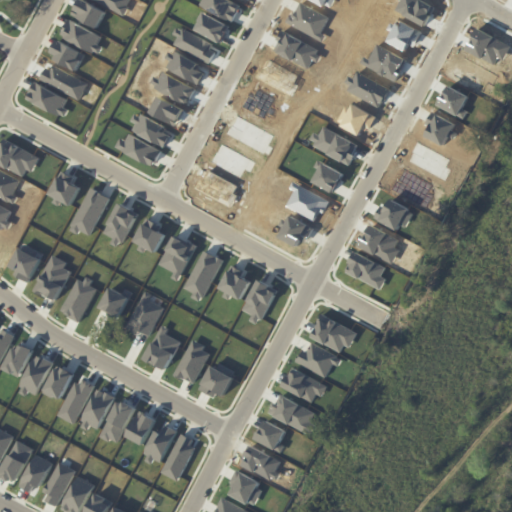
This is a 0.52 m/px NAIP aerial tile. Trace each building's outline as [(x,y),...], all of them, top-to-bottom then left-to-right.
[(85,0),(80,0),(73,14),(98,28),(107,12),(85,0)] [(96,0),(125,16),(130,7),(127,5),(129,0),(96,0)] [(232,0),(204,0),(202,4),(233,22),(239,12),(238,12),(242,5),(232,0)] [(423,0),(400,0),(402,1),(397,10),(426,26),(432,15),(436,7),(423,0)] [(302,2),(297,12),(296,12),(294,15),(292,14),(287,22),(324,42),(327,36),(322,33),(330,18),(302,2)] [(204,11),(199,20),(201,22),(197,29),(223,43),(229,32),(228,31),(231,26),(204,11)] [(70,19),(66,26),(67,27),(63,34),(67,36),(66,37),(94,53),(95,51),(100,53),(103,47),(98,44),(102,37),(70,19)] [(400,19),(389,41),(407,51),(410,44),(415,46),(423,32),(400,19)] [(185,28),(183,30),(178,27),(175,34),(180,36),(176,44),(211,64),(217,52),(212,49),(214,44),(185,28)] [(511,45),(479,28),(473,39),(474,40),(468,50),(496,65),(499,58),(505,60),(511,47),(511,45)] [(283,31),(278,39),(281,41),(276,50),(309,68),(313,59),(319,62),(321,58),(322,56),(317,53),(318,50),(283,31)] [(59,40),(52,52),(59,55),(57,59),(77,71),(86,54),(59,40)] [(378,44),(370,59),(365,56),(362,63),(396,82),(403,70),(402,69),(407,60),(378,44)] [(178,51),(176,54),(171,51),(167,58),(172,61),(168,67),(199,85),(206,73),(199,69),(202,65),(178,51)] [(464,57),(454,75),(483,91),(487,82),(492,85),(497,76),(464,57)] [(270,60),(265,69),(264,68),(262,73),(260,72),(257,77),(292,97),(299,85),(294,82),(298,75),(270,60)] [(55,65),(53,70),(48,67),(42,79),(80,100),(89,84),(55,65)] [(165,71),(161,79),(156,76),(152,82),(157,85),(156,87),(184,103),(185,101),(188,103),(191,98),(192,98),(197,89),(165,71)] [(392,90),(386,101),(385,100),(380,108),(348,91),(351,85),(346,82),(350,76),(355,78),(359,71),(392,90)] [(36,81),(31,91),(32,91),(28,99),(60,116),(61,114),(66,116),(70,110),(65,107),(69,99),(36,81)] [(450,86),(445,94),(439,104),(465,119),(469,111),(463,108),(470,96),(457,90),(450,86)] [(276,98),(271,107),(276,110),(272,116),(268,113),(264,119),(241,107),(249,92),(254,95),(258,88),(276,98)] [(161,96),(152,112),(177,126),(181,120),(180,119),(185,109),(161,96)] [(351,109),(346,107),(339,121),(344,123),(342,126),(361,136),(364,129),(367,130),(369,127),(371,128),(377,117),(354,104),(351,109)] [(434,112),(427,124),(432,126),(427,136),(445,146),(450,136),(455,139),(458,133),(453,130),(457,124),(434,112)] [(143,113),(141,117),(136,114),(133,121),(138,123),(134,130),(165,147),(171,136),(165,132),(167,128),(166,127),(166,126),(143,113)] [(237,116),(231,127),(230,127),(226,133),(264,154),(265,152),(269,155),(273,147),(268,145),(273,135),(237,116)] [(325,127),(320,135),(315,132),(311,139),(317,142),(314,146),(351,165),(356,155),(354,154),(359,145),(325,127)] [(131,133),(127,140),(122,137),(117,146),(151,165),(152,164),(154,165),(156,161),(157,162),(163,151),(131,133)] [(40,158),(33,172),(28,169),(24,176),(0,162),(0,150),(2,147),(1,147),(5,139),(40,158)] [(417,141),(413,150),(414,151),(411,156),(412,156),(410,161),(446,181),(452,169),(447,166),(451,159),(417,141)] [(224,144),(220,152),(218,151),(211,162),(241,178),(245,169),(250,172),(256,162),(224,144)] [(319,160),(316,167),(320,169),(314,181),(334,192),(338,183),(340,184),(343,179),(341,178),(344,173),(319,160)] [(0,168),(0,196),(9,202),(10,201),(15,204),(18,197),(13,195),(21,180),(0,168)] [(404,169),(397,182),(396,181),(391,189),(427,209),(434,195),(429,192),(433,184),(423,179),(404,169)] [(238,186),(234,193),(239,196),(233,207),(197,187),(201,181),(202,182),(204,179),(205,179),(210,170),(238,186)] [(63,171),(50,194),(56,197),(53,202),(60,206),(63,201),(72,206),(82,188),(72,182),(75,177),(63,171)] [(294,181),(291,188),(296,191),(288,205),(316,221),(321,211),(325,213),(331,202),(294,181)] [(93,187),(72,226),(73,226),(71,230),(79,234),(81,230),(91,236),(111,198),(101,193),(102,192),(93,187)] [(392,199),(387,208),(383,205),(376,218),(399,230),(402,225),(407,228),(415,214),(410,211),(411,209),(392,199)] [(121,203),(105,233),(115,238),(112,243),(118,247),(121,242),(124,243),(140,214),(133,210),(132,212),(131,212),(132,209),(121,203)] [(0,204),(0,228),(2,230),(4,227),(9,230),(13,223),(7,220),(12,211),(0,204)] [(293,216),(281,237),(299,247),(302,240),(307,243),(315,228),(293,216)] [(163,226),(160,231),(167,235),(157,253),(148,248),(145,253),(139,249),(142,244),(136,241),(148,218),(163,226)] [(373,225),(368,234),(367,234),(361,246),(394,264),(401,250),(396,247),(400,240),(373,225)] [(176,236),(161,264),(176,272),(174,278),(180,281),(199,245),(191,241),(189,245),(184,242),(185,241),(176,236)] [(21,248),(11,266),(18,270),(15,274),(30,282),(43,259),(37,257),(40,252),(26,244),(24,249),(21,248)] [(226,260),(205,298),(203,297),(201,301),(193,297),(195,293),(186,288),(206,250),(218,257),(219,256),(226,260)] [(357,251),(351,262),(352,263),(348,270),(382,289),(388,279),(382,276),(387,267),(357,251)] [(54,255),(35,290),(43,295),(44,293),(57,301),(73,272),(65,268),(68,262),(54,255)] [(234,265),(221,288),(228,291),(225,296),(231,300),(234,295),(243,300),(252,282),(243,276),(246,271),(234,265)] [(80,279),(63,310),(71,315),(70,317),(81,322),(99,289),(92,285),(94,280),(88,277),(85,282),(80,279)] [(280,290),(264,320),(261,318),(258,324),(251,320),(254,315),(245,310),(261,279),(272,286),(271,288),(273,289),(274,287),(280,290)] [(127,289),(124,294),(112,287),(102,307),(111,312),(109,316),(118,321),(134,292),(127,289)] [(147,291),(127,328),(139,334),(141,331),(151,336),(166,308),(151,300),(154,295),(147,291)] [(324,314),(319,322),(320,322),(313,336),(342,352),(346,345),(351,347),(359,333),(324,314)] [(164,326),(146,358),(158,365),(158,364),(167,369),(182,342),(167,334),(170,329),(164,326)] [(0,334),(0,365),(16,335),(5,329),(2,335),(0,334)] [(195,340),(175,375),(182,379),(183,377),(186,379),(186,378),(195,383),(211,354),(204,350),(206,346),(195,340)] [(306,350),(303,354),(302,353),(298,361),(327,377),(335,363),(340,366),(343,360),(338,357),(339,356),(314,343),(309,352),(306,350)] [(17,346),(4,368),(21,377),(36,350),(28,345),(27,346),(23,344),(21,348),(17,346)] [(37,357),(22,386),(24,387),(21,393),(27,396),(30,391),(38,395),(55,363),(45,357),(44,358),(40,356),(39,358),(37,357)] [(214,366),(202,389),(217,397),(219,392),(226,396),(236,378),(233,376),(236,371),(222,364),(219,369),(214,366)] [(59,366),(45,393),(54,398),(55,395),(62,399),(76,375),(72,373),(73,372),(65,367),(65,368),(59,366)] [(295,367),(285,386),(314,402),(319,394),(324,397),(329,386),(295,367)] [(78,382),(59,415),(76,424),(97,385),(86,379),(83,384),(78,382)] [(101,389),(83,421),(86,422),(83,427),(90,430),(92,425),(100,430),(118,397),(106,391),(106,392),(101,389)] [(283,395),(278,404),(275,402),(273,407),(273,408),(271,412),(311,435),(317,424),(312,422),(317,413),(283,395)] [(121,401),(102,437),(111,442),(113,439),(120,443),(138,408),(134,406),(135,406),(127,401),(126,404),(121,401)] [(142,411),(129,436),(145,445),(159,420),(142,411)] [(268,420),(263,429),(263,428),(257,438),(283,453),(286,446),(281,443),(288,431),(268,420)] [(159,430),(146,454),(150,455),(147,461),(153,464),(156,459),(163,463),(180,431),(168,425),(165,431),(161,429),(160,431),(159,430)] [(0,427),(0,464),(15,437),(0,427)] [(184,433),(163,472),(179,481),(197,448),(192,445),(195,440),(184,433)] [(19,440),(0,475),(12,481),(13,479),(18,481),(35,449),(19,440)] [(253,445),(247,456),(250,457),(245,465),(272,480),(274,477),(279,480),(282,474),(277,471),(282,461),(253,445)] [(38,455),(21,486),(32,492),(36,484),(41,487),(54,463),(38,455)] [(61,462),(45,492),(50,494),(47,500),(58,506),(77,471),(61,462)] [(239,470),(232,482),(234,483),(232,486),(235,488),(232,494),(250,504),(251,502),(256,505),(264,491),(258,488),(261,482),(239,470)] [(80,476),(65,504),(66,505),(64,509),(68,511),(67,511),(68,511),(81,511),(96,485),(80,476)] [(98,493),(87,511),(108,511),(114,502),(98,493)] [(251,511),(224,497),(220,504),(221,504),(216,511),(251,511)]
